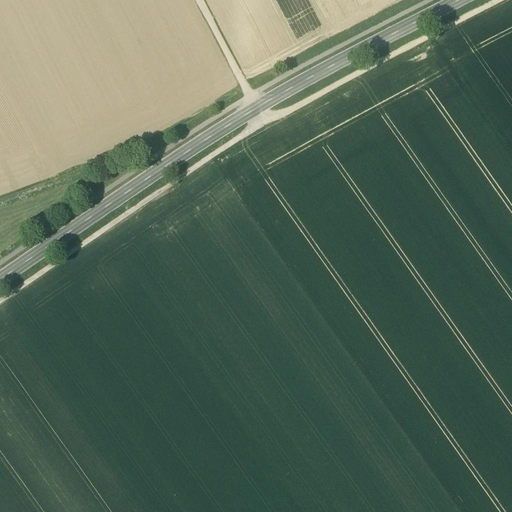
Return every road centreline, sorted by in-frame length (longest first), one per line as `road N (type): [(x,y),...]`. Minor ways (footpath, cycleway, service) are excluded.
road 1 (track): [(503,0),(265,122),(0,301)]
road 2 (secondary): [(462,0),(258,108),(0,280)]
road 3 (track): [(243,86),(151,143),(0,201)]
